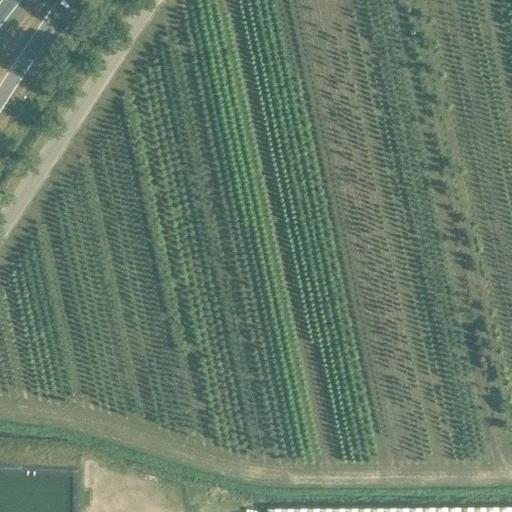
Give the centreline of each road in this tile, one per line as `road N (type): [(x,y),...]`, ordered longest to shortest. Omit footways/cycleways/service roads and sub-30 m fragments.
road 1 (unclassified): [(0,232),(153,0)]
road 2 (primary): [(0,107),(70,0)]
